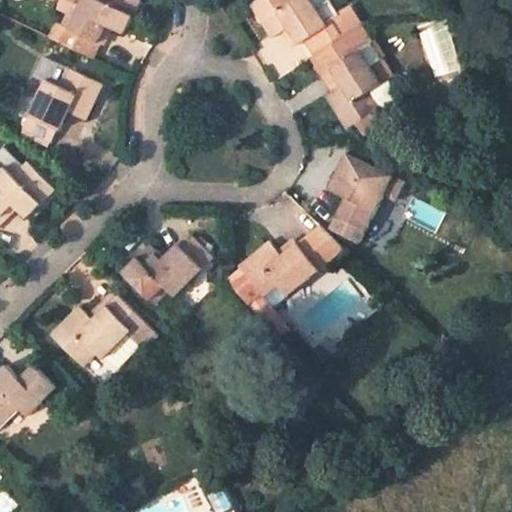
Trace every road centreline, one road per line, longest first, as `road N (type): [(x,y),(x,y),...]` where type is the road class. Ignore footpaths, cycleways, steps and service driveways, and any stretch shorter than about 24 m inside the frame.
road 1 (residential): [(142,170),(168,188),(246,195),(269,189),(288,161),(285,125),(257,84),(178,58)]
road 2 (residential): [(142,170),(0,316)]
road 3 (residential): [(178,58),(154,101),(142,170)]
